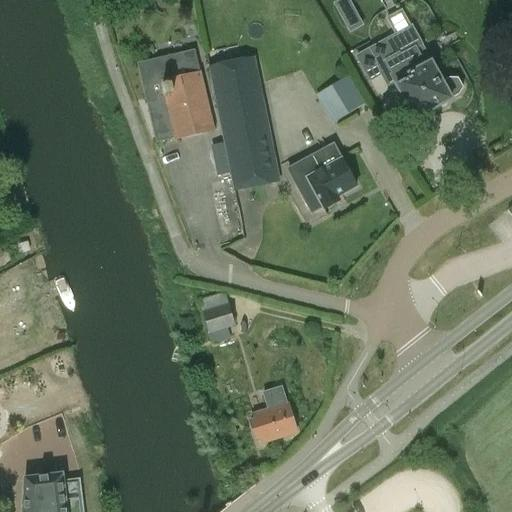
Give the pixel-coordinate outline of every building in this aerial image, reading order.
[(327,14),(343,42),(355,35),(340,7),(327,14)] [(442,83),(433,67),(412,25),(354,57),(369,84),(381,77),(387,88),(388,87),(390,90),(396,87),(414,121),(436,109),(441,111),(446,109),(447,104),(457,98),(463,89),(458,79),(447,80),(442,83)] [(200,73),(199,73),(195,51),(136,64),(155,144),(174,140),(175,141),(214,132),(200,73)] [(208,67),(234,193),(242,191),(242,192),(271,187),(270,185),(281,183),(255,58),(245,60),(244,59),(216,64),(216,66),(208,67)] [(352,76),(318,95),(334,124),(368,105),(352,76)] [(334,145),(323,151),(288,171),(298,190),(309,184),(324,210),(339,202),(337,198),(357,188),(342,160),(334,145)] [(235,327),(228,305),(225,294),(198,302),(208,335),(235,327)] [(262,393),(267,411),(253,415),(255,420),(250,422),(256,441),(260,440),(262,445),(296,434),(282,387),(262,393)] [(65,511),(62,483),(61,476),(25,481),(22,511),(65,511)]
